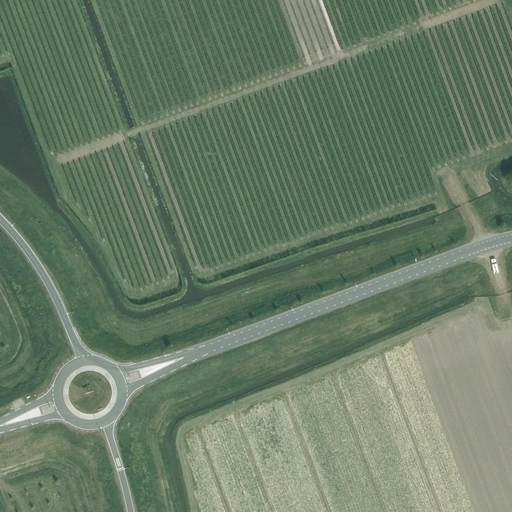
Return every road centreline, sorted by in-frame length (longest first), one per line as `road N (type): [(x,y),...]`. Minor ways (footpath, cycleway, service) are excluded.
road 1 (tertiary): [(511,239),(119,382)]
road 2 (trunk): [(85,361),(45,277),(0,218)]
road 3 (track): [(446,177),(480,233),(511,321)]
